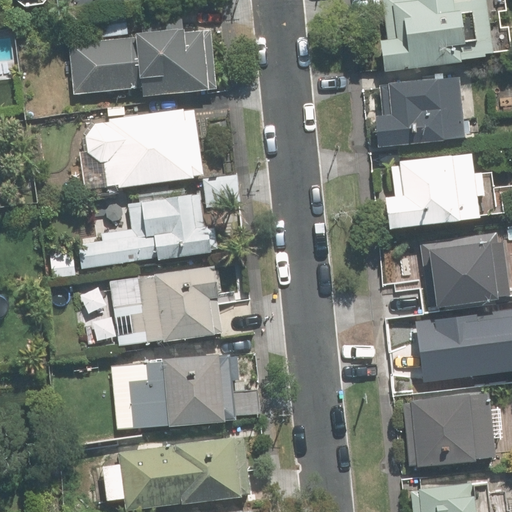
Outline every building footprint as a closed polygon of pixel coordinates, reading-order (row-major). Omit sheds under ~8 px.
[(488,0),(382,0),(387,37),(382,38),(385,66),(495,52),(488,0)] [(70,42),(75,93),(143,85),(145,96),(219,88),(213,27),(187,30),(186,25),(138,30),(138,35),(70,42)] [(377,114),(380,144),(469,135),(463,74),(391,81),(394,112),(377,114)] [(204,171),(194,108),(98,123),(86,134),(89,151),(101,161),(105,160),(110,186),(204,171)] [(389,193),(392,223),(482,215),(476,153),(403,160),(406,191),(389,193)] [(238,202),(234,174),(206,178),(210,206),(238,202)] [(82,269),(213,250),(209,223),(207,223),(202,192),(128,203),(132,235),(78,243),(82,269)] [(423,243),(429,306),(508,298),(502,243),(497,244),(496,236),(423,243)] [(113,278),(122,345),(225,331),(216,264),(113,278)] [(511,311),(415,324),(423,383),(511,371),(511,311)] [(119,429),(239,420),(234,353),(114,363),(119,429)] [(409,400),(418,466),(495,456),(486,390),(409,400)] [(252,492),(244,434),(120,450),(128,509),(252,492)] [(419,488),(421,511),(492,511),(488,478),(419,488)]
